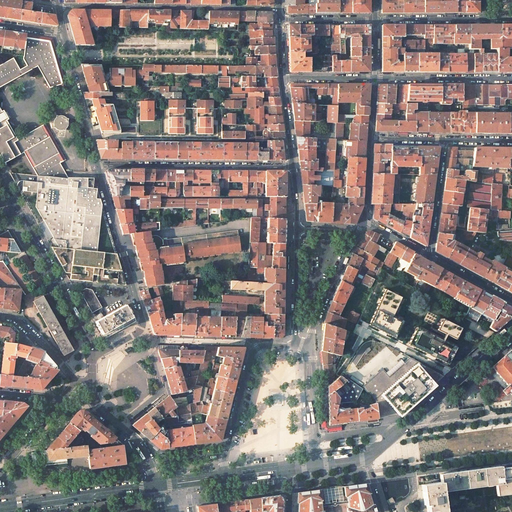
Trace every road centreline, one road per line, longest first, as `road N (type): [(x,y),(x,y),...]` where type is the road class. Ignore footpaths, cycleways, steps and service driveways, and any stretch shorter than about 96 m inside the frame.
road 1 (residential): [(58,6),(280,9)]
road 2 (residential): [(292,165),(97,166)]
road 3 (residential): [(511,141),(444,140),(428,255)]
road 4 (residential): [(140,330),(97,166)]
road 5 (secondary): [(16,209),(90,340),(92,358)]
road 6 (tertiary): [(395,435),(511,333)]
road 7 (tertiary): [(295,345),(252,352),(225,452)]
road 8 (residential): [(511,78),(374,77)]
road 9 (residential): [(97,166),(65,39)]
road 10 (residential): [(310,345),(356,233)]
